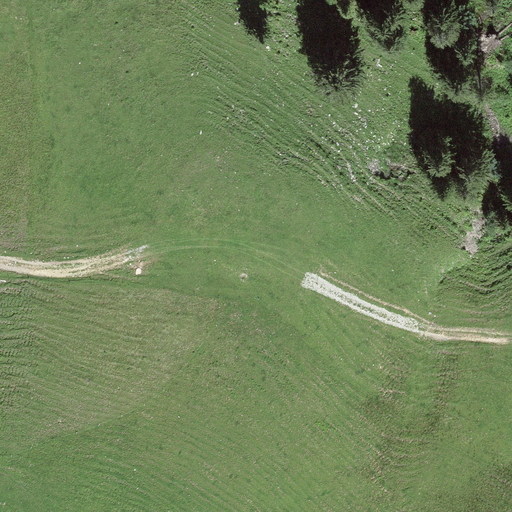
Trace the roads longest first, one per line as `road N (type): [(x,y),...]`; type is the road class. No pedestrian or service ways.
road 1 (track): [(511,337),(411,323),(246,253)]
road 2 (track): [(246,253),(192,249),(43,271),(0,264)]
